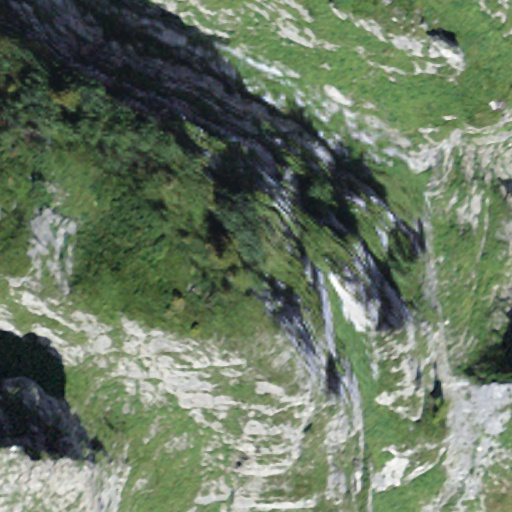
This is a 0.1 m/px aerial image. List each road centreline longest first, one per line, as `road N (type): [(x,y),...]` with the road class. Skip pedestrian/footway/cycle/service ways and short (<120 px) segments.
road 1 (track): [(511,109),(484,127),(450,169),(438,239),(463,443),(448,490),(424,511)]
road 2 (track): [(299,511),(444,332)]
